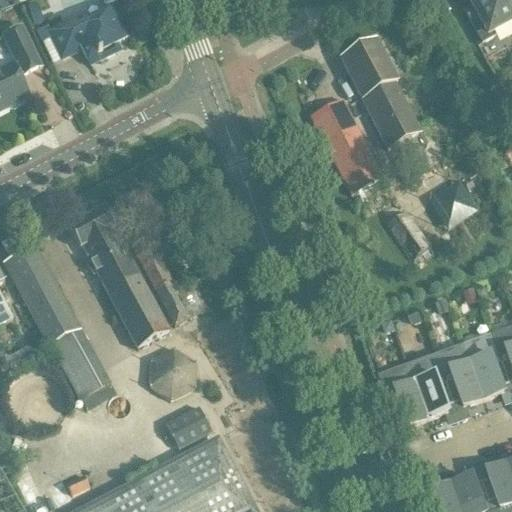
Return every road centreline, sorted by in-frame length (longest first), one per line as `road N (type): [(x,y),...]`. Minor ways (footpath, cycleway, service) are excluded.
road 1 (tertiary): [(350,480),(211,86)]
road 2 (unclassified): [(0,188),(211,86)]
road 3 (unclassified): [(350,480),(511,426)]
